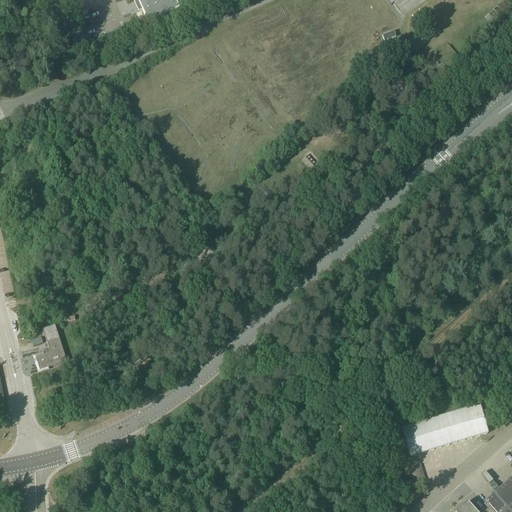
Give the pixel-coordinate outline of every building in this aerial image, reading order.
[(135,0),(136,2),(141,13),(143,18),(147,26),(178,13),(172,0),(135,0)] [(384,42),(395,38),(394,33),(382,37),(384,42)] [(387,61),(393,50),(383,44),(377,55),(387,61)] [(66,363),(55,327),(42,331),(48,350),(44,351),(46,356),(35,359),(39,372),(66,363)] [(41,339),(31,342),(33,348),(42,345),(41,339)] [(410,459),(488,436),(479,407),(401,431),(410,459)] [(511,511),(511,479),(486,503),(484,505),(488,510),(485,511),(474,511),(467,503),(456,511),(511,511)]
